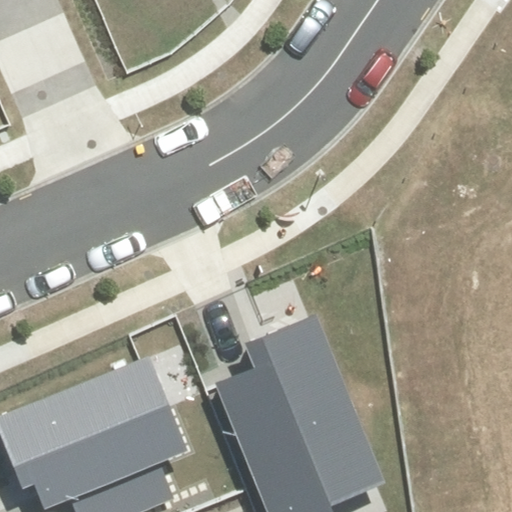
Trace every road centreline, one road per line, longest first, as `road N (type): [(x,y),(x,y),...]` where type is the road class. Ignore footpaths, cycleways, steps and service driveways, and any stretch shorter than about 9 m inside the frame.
road 1 (residential): [(121,206),(273,124),(317,87),(377,0)]
road 2 (residential): [(30,0),(121,206)]
road 3 (residential): [(0,257),(121,206)]
